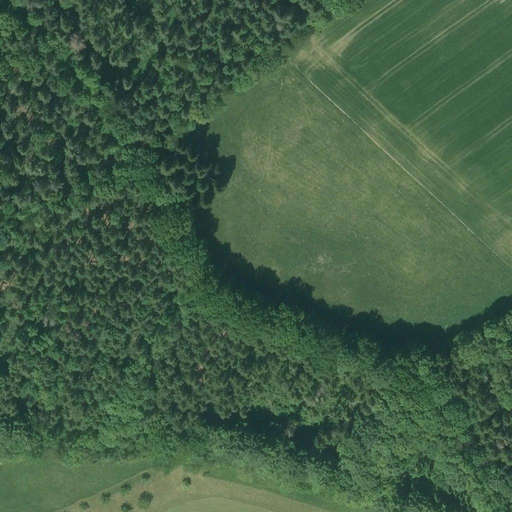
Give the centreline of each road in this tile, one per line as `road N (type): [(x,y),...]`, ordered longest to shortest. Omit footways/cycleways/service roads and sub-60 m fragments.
road 1 (track): [(138,103),(207,206),(250,245),(399,319),(511,463)]
road 2 (track): [(64,0),(138,103)]
